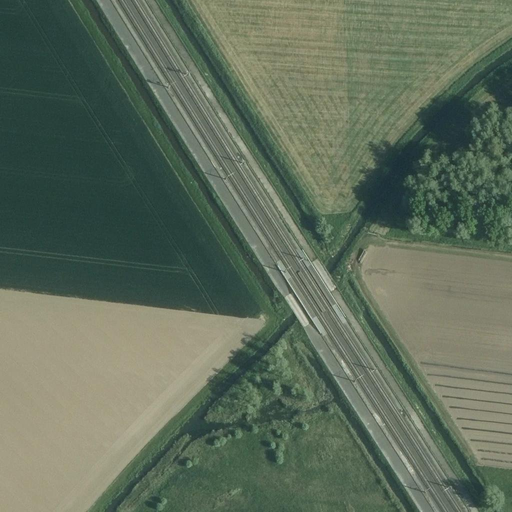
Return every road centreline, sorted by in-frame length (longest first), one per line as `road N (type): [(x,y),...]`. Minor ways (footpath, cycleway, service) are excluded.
road 1 (track): [(150,0),(314,260)]
road 2 (track): [(332,289),(474,511)]
